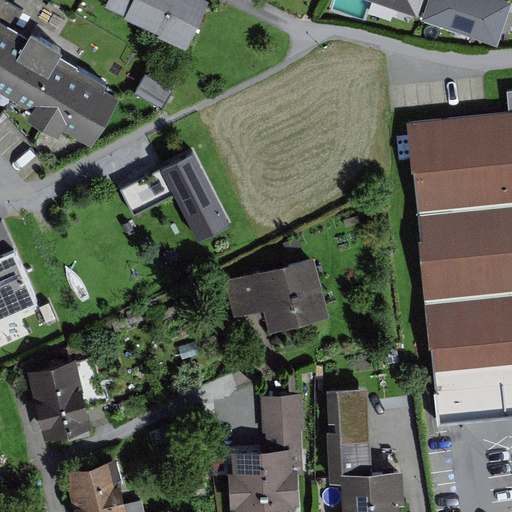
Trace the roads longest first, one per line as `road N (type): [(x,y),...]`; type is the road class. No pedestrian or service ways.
road 1 (track): [(47,463),(267,366),(254,310)]
road 2 (residential): [(511,60),(450,57),(371,35),(319,37),(244,0)]
